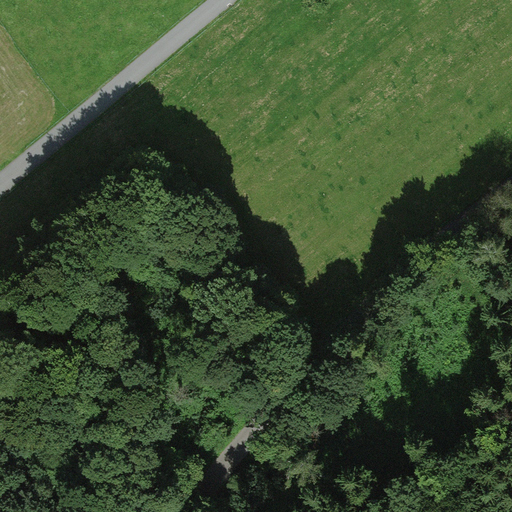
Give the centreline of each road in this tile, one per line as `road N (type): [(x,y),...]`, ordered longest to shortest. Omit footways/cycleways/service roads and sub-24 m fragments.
road 1 (residential): [(203,511),(304,373),(511,201)]
road 2 (unclassified): [(226,0),(0,187)]
